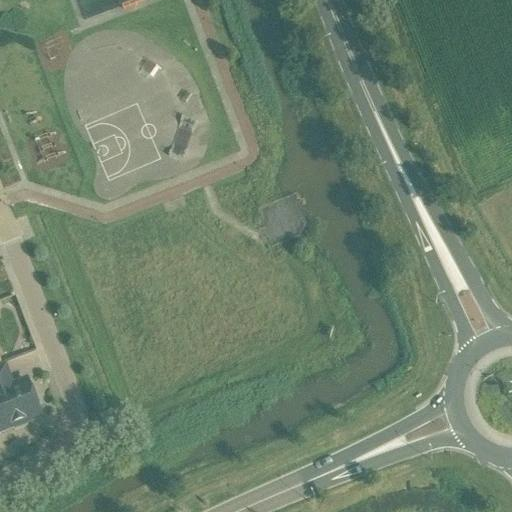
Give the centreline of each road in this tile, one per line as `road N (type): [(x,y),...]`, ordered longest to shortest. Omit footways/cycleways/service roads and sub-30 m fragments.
road 1 (residential): [(0,496),(51,461),(75,423),(57,346),(0,210)]
road 2 (primary): [(374,111),(372,127),(460,319),(466,358)]
road 3 (primary): [(511,335),(492,316),(374,111)]
road 4 (tertiary): [(238,511),(353,462)]
road 5 (tertiary): [(453,390),(364,446),(353,462)]
road 6 (primary): [(374,111),(327,0)]
